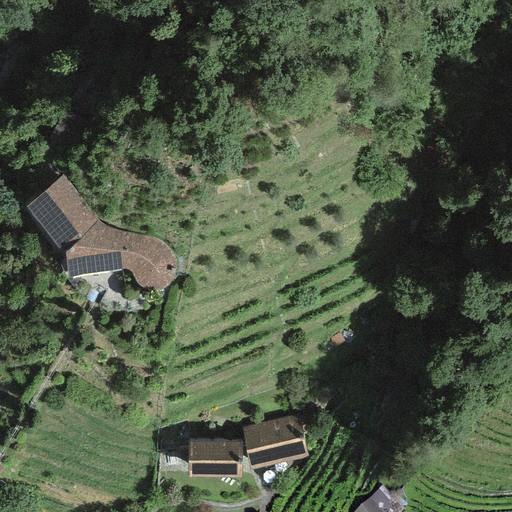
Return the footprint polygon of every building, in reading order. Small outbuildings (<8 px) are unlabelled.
[(98,220),(63,173),(26,199),(63,246),(65,270),(117,264),(124,265),(130,267),(136,276),(140,281),(145,284),(153,285),(162,284),(170,279),(175,272),(177,263),(175,254),(169,246),(161,240),(152,237),(110,226),(98,220)] [(98,290),(91,286),(85,295),(92,299),(98,290)] [(243,426),(251,463),(308,451),(300,414),(243,426)] [(188,434),(188,469),(241,469),(241,435),(188,434)] [(381,511),(370,500),(356,511),(381,511)]
